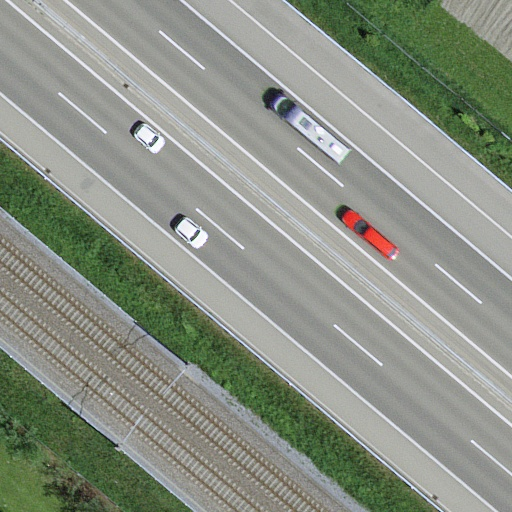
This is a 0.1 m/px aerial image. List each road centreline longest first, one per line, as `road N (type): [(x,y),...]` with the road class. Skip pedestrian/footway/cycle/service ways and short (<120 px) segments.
road 1 (motorway): [(0,50),(511,481)]
road 2 (motorway): [(511,324),(127,0)]
